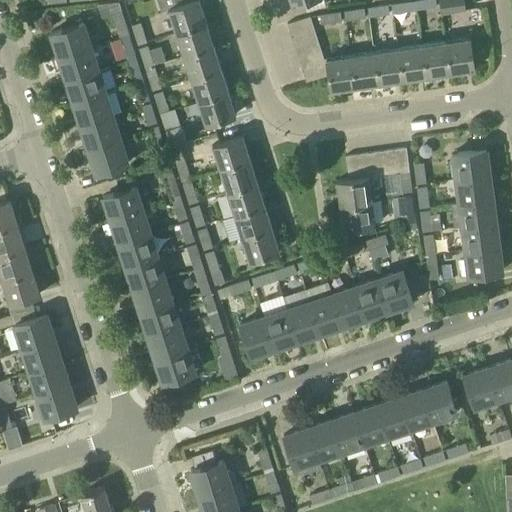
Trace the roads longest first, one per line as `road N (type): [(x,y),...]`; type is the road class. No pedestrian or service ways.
road 1 (residential): [(133,438),(511,306)]
road 2 (residential): [(230,0),(262,95),(287,123),(511,93)]
road 3 (residential): [(133,438),(42,158)]
road 4 (residential): [(42,158),(0,19)]
road 5 (residential): [(0,480),(133,438)]
